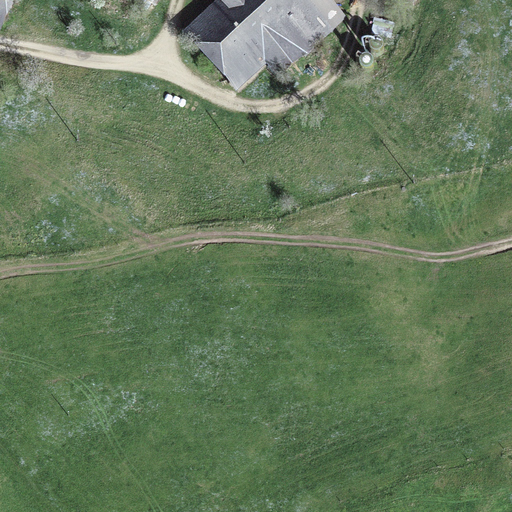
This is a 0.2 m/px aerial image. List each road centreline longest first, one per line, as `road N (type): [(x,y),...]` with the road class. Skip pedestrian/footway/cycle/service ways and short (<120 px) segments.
road 1 (track): [(0,269),(95,261),(215,235),(367,241),(453,256),(511,237)]
road 2 (track): [(0,43),(156,68),(243,110),(270,109),(300,98),(348,54),(358,0)]
